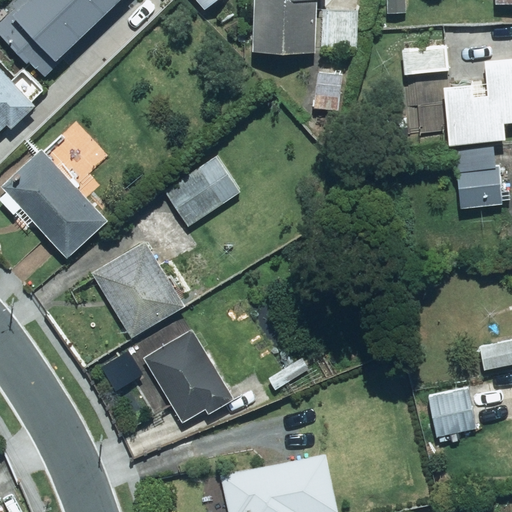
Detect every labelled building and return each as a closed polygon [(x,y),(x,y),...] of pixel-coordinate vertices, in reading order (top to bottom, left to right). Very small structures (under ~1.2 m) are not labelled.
[(26,0),(0,26),(0,33),(46,81),(128,0),(26,0)] [(200,0),(209,9),(218,0),(200,0)] [(255,0),(253,51),(322,54),(322,47),(358,49),(360,6),(325,4),(325,0),(255,0)] [(449,43),(404,46),(406,74),(451,71),(449,43)] [(450,85),(455,144),(511,138),(511,137),(511,121),(511,120),(511,55),(486,58),(488,81),(450,85)] [(0,129),(9,121),(15,127),(39,104),(35,100),(46,90),(24,67),(15,76),(0,60),(0,129)] [(341,72),(319,71),(317,106),(339,107),(341,72)] [(497,145),(456,150),(463,204),(504,199),(497,145)] [(109,215),(46,147),(5,185),(68,253),(109,215)] [(162,194),(189,229),(242,190),(215,154),(162,194)] [(188,301),(151,240),(95,274),(132,335),(188,301)] [(235,394),(191,323),(145,352),(189,423),(235,394)] [(511,336),(480,344),(486,368),(511,361),(511,336)] [(302,354),(270,376),(278,387),(310,365),(302,354)] [(467,385),(429,394),(438,436),(476,428),(467,385)] [(329,450),(223,473),(231,511),(311,511),(311,510),(340,504),(329,450)] [(0,456),(0,486),(14,477),(0,456)]
